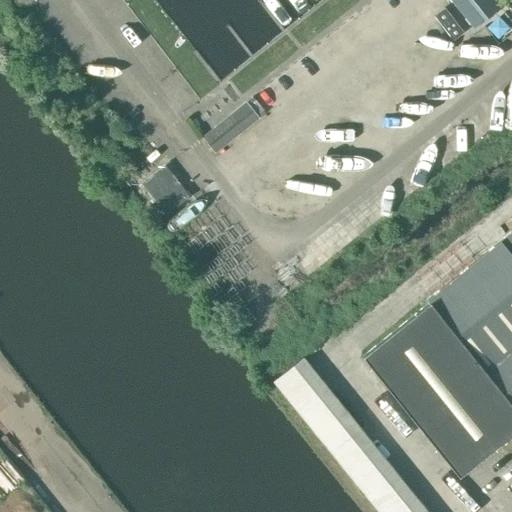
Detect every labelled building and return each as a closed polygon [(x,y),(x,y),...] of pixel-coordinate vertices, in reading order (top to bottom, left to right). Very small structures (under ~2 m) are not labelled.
[(452,0),(473,27),(499,6),(493,0),(452,0)] [(251,96),(245,101),(258,118),(265,113),(251,96)] [(258,118),(245,101),(223,119),(228,125),(207,142),(216,155),(260,120),(258,118)] [(165,165),(156,173),(180,204),(190,197),(165,165)] [(156,173),(142,183),(167,215),(180,204),(156,173)] [(458,476),(511,433),(511,230),(426,300),(428,302),(361,356),(458,476)] [(272,381),(377,511),(425,511),(301,358),(272,381)] [(0,493),(12,511),(32,511),(38,509),(3,456),(3,457),(0,452),(0,493)]
